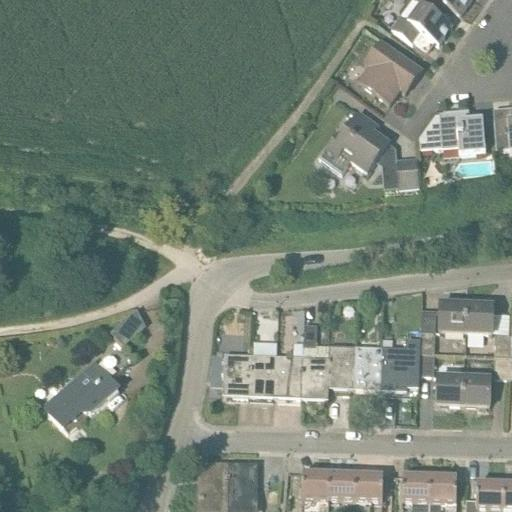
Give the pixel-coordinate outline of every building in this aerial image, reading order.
[(414,0),(412,3),(413,4),(420,9),(421,8),(434,18),(434,17),(442,7),(460,20),(473,1),(472,0),(414,0)] [(400,20),(391,32),(412,48),(420,36),(435,47),(438,49),(452,30),(434,17),(434,18),(421,8),(420,9),(413,4),(412,3),(411,2),(407,2),(398,14),(400,20)] [(369,71),(358,86),(389,109),(399,96),(404,99),(409,93),(413,87),(422,74),(402,59),(381,44),(364,68),(369,71)] [(511,111),(509,112),(510,123),(493,124),(496,154),(509,153),(509,156),(511,156),(511,111)] [(324,155),(318,163),(341,179),(347,171),(348,171),(351,166),(367,178),(375,166),(389,148),(373,136),(377,130),(359,116),(342,138),(338,135),(324,154),(324,155)] [(435,120),(419,143),(420,154),(442,152),(442,153),(458,151),(459,158),(485,156),(482,122),(462,124),(461,116),(439,117),(439,120),(435,120)] [(399,193),(420,192),(417,163),(396,166),(399,193)] [(465,337),(465,309),(441,308),(440,308),(438,336),(465,337)] [(465,337),(492,338),(493,310),(492,310),(465,309),(465,337)] [(112,334),(124,350),(150,330),(137,315),(112,334)] [(496,317),(497,337),(510,337),(510,317),(496,317)] [(329,351),(316,350),(317,329),(304,329),(302,362),(301,405),(328,406),(328,394),(329,363),(329,351)] [(434,359),(435,336),(420,335),(420,343),(419,358),(434,359)] [(509,361),(510,339),(497,338),(496,360),(509,361)] [(73,387),(45,412),(69,439),(87,424),(83,420),(91,420),(119,395),(110,386),(134,365),(114,342),(90,363),(81,353),(61,372),(73,387)] [(419,358),(420,343),(419,343),(419,345),(406,344),(406,353),(381,352),(379,396),(412,397),(412,401),(413,401),(415,401),(415,400),(416,399),(417,398),(417,397),(417,380),(418,380),(419,358)] [(352,395),(354,351),(329,351),(329,363),(328,394),(352,395)] [(379,396),(381,352),(354,351),(352,395),(379,396)] [(207,381),(206,386),(210,386),(223,386),(223,392),(223,402),(249,403),(250,360),(224,359),(210,358),(207,381)] [(433,380),(434,359),(419,358),(418,380),(433,380)] [(274,404),(276,361),(250,360),(249,403),(274,404)] [(508,383),(509,361),(496,360),(495,383),(508,383)] [(301,405),(302,362),(276,361),(274,404),(301,405)] [(462,410),(464,382),(437,381),(436,410),(437,410),(437,409),(462,410)] [(489,412),(490,383),(464,382),(462,410),(488,411),(488,412),(489,412)] [(227,511),(228,468),(199,468),(198,511),(227,511)] [(228,468),(227,511),(256,511),(256,468),(228,468)] [(329,505),(329,478),(302,477),(302,504),(329,505)] [(355,505),(356,479),(329,478),(329,505),(355,505)] [(355,505),(382,506),(383,480),(356,479),(355,505)] [(402,480),(402,507),(429,507),(429,481),(402,480)] [(429,481),(429,507),(456,508),(457,481),(429,481)] [(503,511),(504,488),(476,487),(476,504),(465,505),(465,511),(503,511)] [(511,511),(511,488),(504,488),(503,511),(511,511)]
